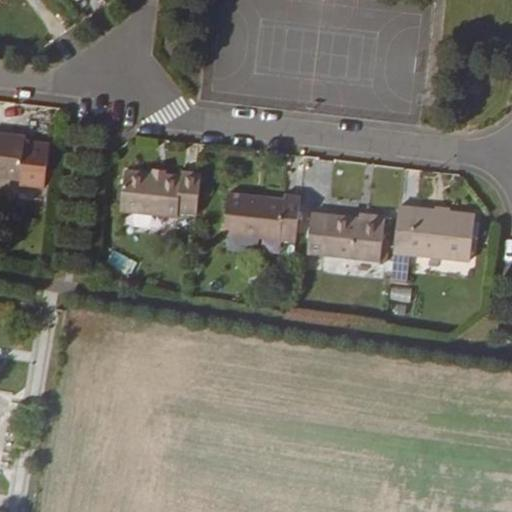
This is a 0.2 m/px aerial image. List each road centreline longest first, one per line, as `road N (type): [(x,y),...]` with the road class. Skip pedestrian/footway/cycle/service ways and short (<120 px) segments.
road 1 (residential): [(127,80),(195,122),(511,156)]
road 2 (residential): [(0,74),(127,80)]
